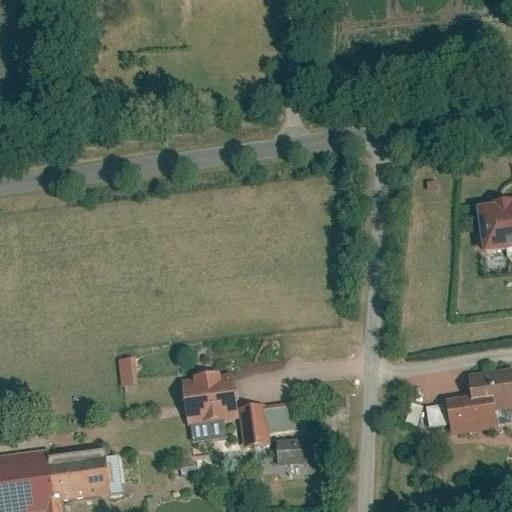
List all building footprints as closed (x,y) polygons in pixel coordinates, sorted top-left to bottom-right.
[(511,210),(474,215),(481,267),(511,262),(511,210)] [(134,363),(117,364),(120,392),(137,391),(134,363)] [(511,384),(511,381),(468,386),(470,406),(442,409),(446,445),(500,439),(498,423),(511,421),(511,384)] [(231,384),(184,389),(189,432),(238,426),(241,457),(272,454),(270,437),(296,434),(293,410),(235,416),(231,384)] [(307,445),(277,447),(278,470),(308,468),(307,445)] [(44,456),(0,462),(0,511),(61,511),(111,505),(106,472),(48,480),(44,456)]
